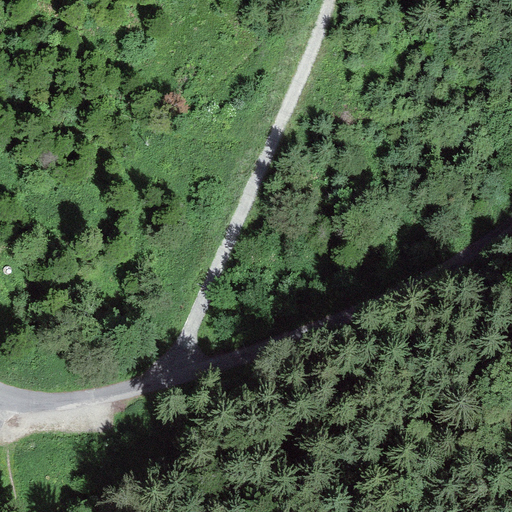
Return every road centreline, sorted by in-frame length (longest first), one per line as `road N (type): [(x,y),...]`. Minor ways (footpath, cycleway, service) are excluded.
road 1 (track): [(0,391),(21,404),(128,392),(172,359),(197,319),(328,0)]
road 2 (track): [(172,359),(224,362),(297,344),(511,229)]
